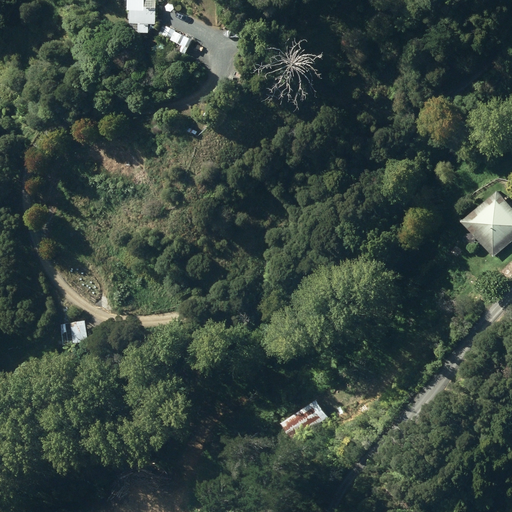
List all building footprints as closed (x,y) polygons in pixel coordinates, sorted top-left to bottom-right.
[(159,0),(132,0),(133,24),(137,24),(137,33),(153,32),(153,27),(160,27),(159,0)] [(168,26),(163,35),(182,44),(186,35),(168,26)] [(511,200),(504,191),(466,221),(497,259),(511,247),(511,200)] [(88,322),(63,324),(64,346),(89,345),(88,322)] [(116,331),(93,338),(97,352),(120,345),(116,331)]
